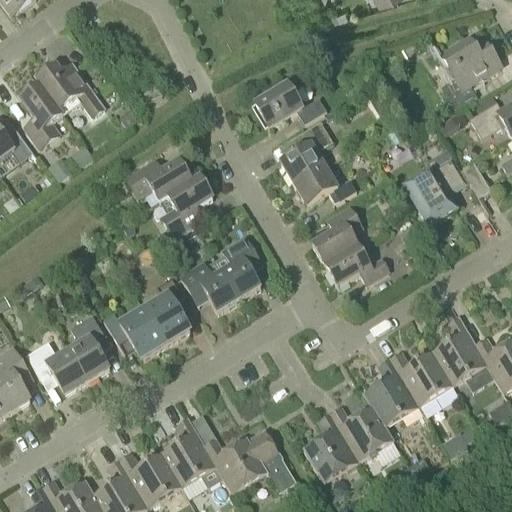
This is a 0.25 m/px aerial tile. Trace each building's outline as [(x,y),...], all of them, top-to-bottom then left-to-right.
[(0,0),(0,8),(10,23),(42,0),(0,0)] [(375,0),(380,8),(396,0),(375,0)] [(477,103),(470,91),(501,73),(489,53),(478,59),(471,46),(441,63),(455,87),(442,95),(455,117),(477,103)] [(72,70),(60,78),(56,73),(35,88),(39,94),(40,93),(59,118),(78,105),(93,126),(106,117),(72,70)] [(142,111),(161,101),(155,89),(136,99),(142,111)] [(40,93),(39,94),(20,107),(35,128),(24,135),(39,156),(59,142),(52,131),(63,123),(59,118),(40,93)] [(318,105),(301,116),(287,93),(255,112),(269,136),(296,120),(304,132),(326,118),(318,105)] [(511,114),(504,120),(497,109),(470,125),(483,146),(505,133),(511,145),(511,114)] [(128,132),(132,129),(137,126),(130,116),(120,123),(119,124),(126,133),(128,132)] [(295,144),(302,157),(280,170),(293,192),(324,174),(328,171),(320,158),(333,150),(320,129),(295,144)] [(0,168),(13,159),(20,169),(32,160),(13,133),(3,140),(0,136),(0,168)] [(511,163),(502,170),(508,180),(511,177),(511,163)] [(70,178),(61,164),(48,174),(58,187),(70,178)] [(451,167),(433,178),(433,177),(406,193),(429,233),(457,217),(448,202),(466,191),(451,167)] [(178,169),(156,182),(149,171),(125,186),(132,198),(146,189),(159,210),(167,205),(166,204),(191,189),(190,188),(178,169)] [(477,204),(490,196),(474,169),(461,177),(477,204)] [(337,195),(324,174),(293,192),(306,214),(328,201),(334,211),(356,198),(349,188),(337,195)] [(160,226),(165,233),(172,245),(197,230),(191,218),(212,206),(199,184),(190,188),(191,189),(166,204),(167,205),(160,209),(168,221),(160,226)] [(26,208),(39,198),(34,191),(21,202),(26,208)] [(326,228),(333,239),(312,252),(324,273),(357,253),(350,242),(361,236),(349,214),(326,228)] [(412,240),(404,245),(411,257),(420,252),(412,240)] [(223,262),(214,268),(238,308),(259,296),(247,275),(258,269),(244,245),(221,258),(223,262)] [(357,253),(324,273),(337,294),(359,281),(366,292),(388,279),(380,267),(369,273),(357,253)] [(214,268),(204,274),(202,270),(179,283),(194,307),(205,301),(217,321),(238,308),(214,268)] [(42,290),(37,282),(26,289),(30,297),(42,290)] [(161,292),(167,303),(143,317),(165,353),(189,338),(179,321),(189,314),(171,286),(161,292)] [(0,315),(8,311),(3,302),(0,304),(0,315)] [(143,317),(120,332),(114,321),(103,327),(121,356),(129,350),(140,368),(165,353),(143,317)] [(70,336),(79,351),(67,358),(86,389),(108,375),(95,354),(106,348),(91,323),(70,336)] [(454,346),(432,360),(453,394),(487,373),(488,373),(475,352),(459,325),(446,332),(454,346)] [(487,345),(475,352),(488,373),(487,373),(504,400),(511,395),(511,347),(495,358),(487,345)] [(67,358),(56,365),(47,350),(26,364),(40,388),(51,381),(64,402),(86,389),(67,358)] [(0,363),(0,412),(6,422),(30,407),(22,393),(31,387),(12,356),(0,363)] [(401,359),(390,366),(419,415),(453,394),(432,360),(410,373),(401,359)] [(377,374),(385,387),(363,401),(371,415),(372,414),(384,435),(385,435),(419,415),(390,366),(377,374)] [(372,414),(371,415),(350,428),(342,415),(329,422),(358,470),(393,448),(385,435),(384,435),(372,414)] [(317,430),(325,443),(303,457),(324,490),(358,470),(329,422),(317,430)] [(491,423),(476,432),(481,440),(496,431),(491,423)] [(183,447),(161,461),(182,495),(215,475),(216,475),(204,454),(204,453),(188,426),(175,434),(183,447)] [(481,440),(476,432),(460,441),(466,450),(481,440)] [(216,447),(204,453),(204,454),(216,475),(215,475),(232,502),(267,481),(282,506),(297,497),(283,473),(284,472),(264,438),(247,448),(246,446),(224,460),(216,447)] [(154,511),(182,495),(161,461),(139,474),(130,461),(118,468),(144,511),(154,511)] [(423,464),(408,474),(413,482),(428,473),(423,464)] [(115,490),(93,503),(98,511),(144,511),(118,468),(106,476),(115,490)] [(413,482),(408,474),(392,483),(397,491),(413,482)] [(54,489),(42,496),(51,511),(98,511),(93,503),(85,489),(63,503),(54,489)] [(29,504),(34,511),(51,511),(42,496),(29,504)]
